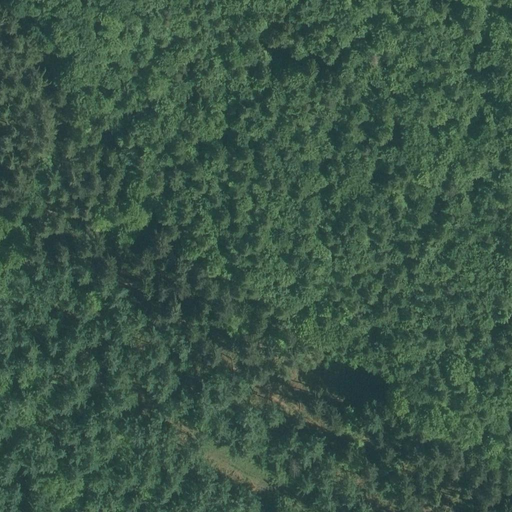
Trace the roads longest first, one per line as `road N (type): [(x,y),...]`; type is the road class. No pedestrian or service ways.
road 1 (track): [(0,198),(154,191),(244,272),(365,356),(511,390)]
road 2 (track): [(31,0),(124,124),(154,191)]
road 3 (track): [(124,124),(171,0)]
